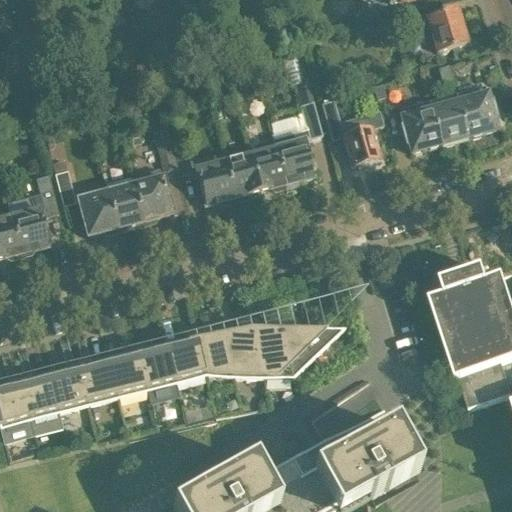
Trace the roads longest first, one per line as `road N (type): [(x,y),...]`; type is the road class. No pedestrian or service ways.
road 1 (residential): [(154,511),(392,375),(349,226)]
road 2 (residential): [(0,317),(349,226)]
road 3 (residential): [(349,226),(511,188)]
